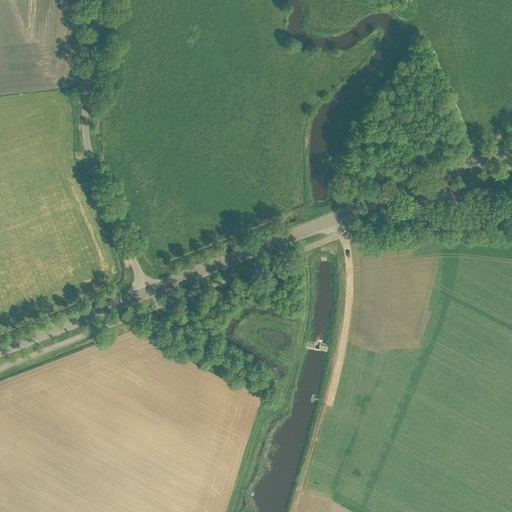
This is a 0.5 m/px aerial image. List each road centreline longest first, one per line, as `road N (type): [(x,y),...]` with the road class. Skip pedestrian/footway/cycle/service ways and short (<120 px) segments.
road 1 (secondary): [(146,292),(511,149)]
road 2 (unclassified): [(146,292),(93,163),(86,122),(97,0)]
road 3 (track): [(327,404),(348,289),(337,217)]
road 4 (secondary): [(0,349),(146,292)]
